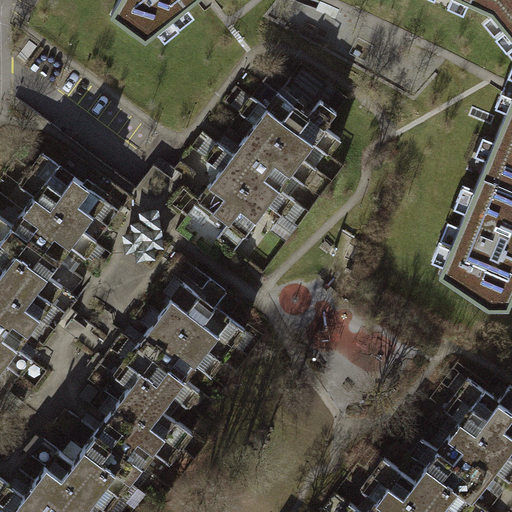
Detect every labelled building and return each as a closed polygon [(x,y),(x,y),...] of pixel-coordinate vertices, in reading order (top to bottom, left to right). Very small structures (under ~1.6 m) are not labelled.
[(118,0),(111,13),(143,39),(193,0),(118,0)] [(511,0),(466,0),(492,11),(511,36),(511,0)] [(220,167),(196,199),(227,221),(216,237),(234,250),(267,205),(281,215),(294,198),(279,187),(289,173),(303,183),(316,166),(302,157),(312,143),(326,154),(339,137),(324,126),(335,111),(319,99),(308,114),(277,91),(266,107),(250,95),(238,112),(253,122),(232,151),(216,140),(204,156),(220,167)] [(511,96),(480,174),(511,187),(511,96)] [(0,369),(5,363),(18,374),(31,357),(16,347),(54,297),(69,308),(78,296),(48,274),(70,245),(84,256),(97,239),(81,228),(104,198),(42,152),(18,184),(33,195),(11,224),(0,215),(0,264),(3,267),(0,270),(0,369)] [(509,305),(511,298),(511,187),(480,174),(439,274),(489,307),(509,305)] [(143,223),(127,224),(128,248),(164,245),(162,214),(143,215),(143,223)] [(353,265),(353,242),(321,242),(321,266),(353,265)] [(0,502),(10,510),(7,511),(80,511),(90,500),(107,511),(151,450),(168,462),(191,430),(176,419),(198,389),(184,379),(195,363),(210,374),(244,328),(213,305),(225,290),(208,278),(197,292),(182,281),(138,341),(131,351),(114,374),(128,384),(73,460),(57,448),(24,493),(0,475),(0,502)] [(131,351),(138,341),(121,329),(113,339),(131,351)] [(455,511),(461,511),(463,510),(472,498),(493,469),(509,481),(511,475),(511,455),(507,452),(511,444),(511,385),(510,383),(498,399),(467,376),(444,407),(459,418),(436,449),(421,438),(399,468),(384,457),(361,487),(374,497),(363,511),(349,501),(340,511),(438,511),(444,504),(455,511)] [(64,406),(51,422),(66,434),(79,417),(64,406)] [(28,454),(41,435),(34,430),(21,448),(28,454)] [(491,511),(472,498),(463,510),(466,511),(491,511)]
